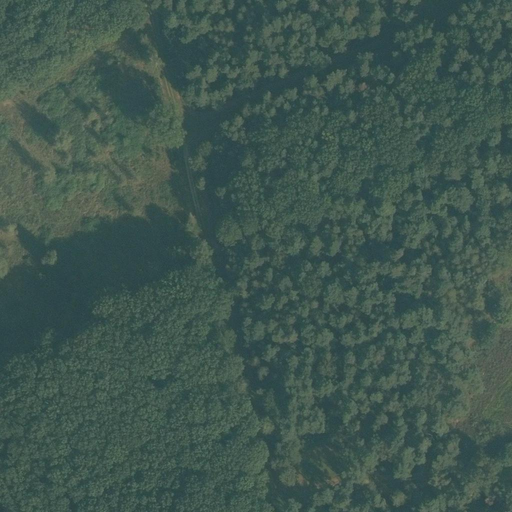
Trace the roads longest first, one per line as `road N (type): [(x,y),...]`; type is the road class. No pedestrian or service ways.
road 1 (track): [(177,140),(408,42),(477,0)]
road 2 (track): [(295,511),(511,480)]
